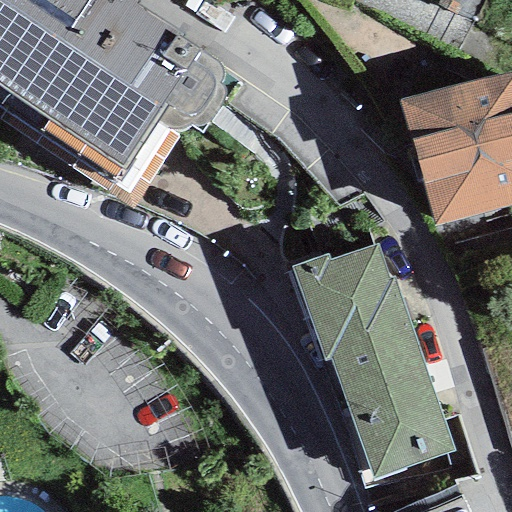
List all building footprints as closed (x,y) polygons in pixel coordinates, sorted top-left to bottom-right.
[(136,0),(0,0),(0,87),(121,170),(155,123),(159,128),(172,132),(182,131),(187,127),(192,127),(199,127),(208,123),(214,119),(219,110),(222,99),(222,91),(218,87),(221,81),(221,71),(220,66),(177,38),(181,34),(132,6),(136,0)] [(457,5),(448,0),(439,0),(436,5),(452,14),(457,5)] [(511,70),(400,100),(434,226),(511,205),(511,70)] [(328,359),(411,330),(393,278),(390,279),(377,244),(329,261),(326,253),(288,266),(322,361),(328,359)] [(411,330),(328,359),(371,479),(454,449),(411,330)]
